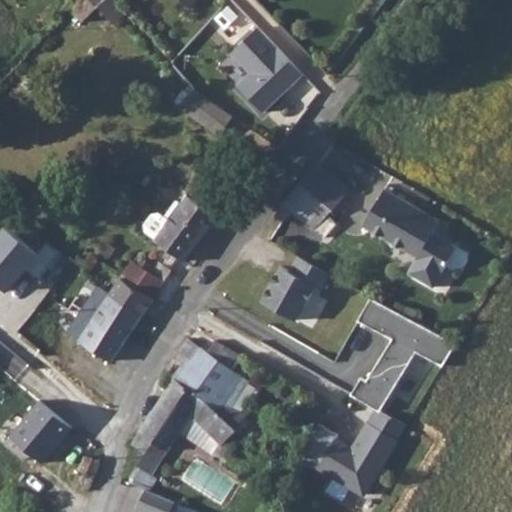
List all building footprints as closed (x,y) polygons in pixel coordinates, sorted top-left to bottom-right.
[(105,11),(118,0),(117,0),(79,0),(73,5),(81,15),(97,1),(105,11)] [(112,19),(125,8),(118,0),(105,11),(112,19)] [(260,108),(300,71),(258,25),(230,51),(249,71),(236,83),(260,108)] [(220,135),(234,116),(195,87),(182,107),(220,135)] [(309,157),(290,182),(289,190),(297,197),(301,191),(333,216),(347,196),(335,187),(341,181),(309,157)] [(443,219),(388,186),(366,223),(420,255),(410,271),(435,285),(459,246),(435,231),(443,219)] [(155,240),(184,260),(218,217),(188,196),(178,209),(173,206),(164,217),(159,213),(152,215),(145,224),(146,232),(156,239),(155,240)] [(0,232),(0,283),(11,291),(26,272),(39,282),(63,252),(49,241),(40,253),(5,226),(0,232)] [(321,288),(330,271),(298,253),(289,269),(280,264),(261,298),(296,318),(315,284),(321,288)] [(123,277),(154,298),(173,270),(157,258),(149,270),(135,260),(123,277)] [(111,293),(143,314),(154,298),(123,277),(111,293)] [(111,361),(143,314),(111,293),(100,286),(88,303),(99,312),(81,341),(111,361)] [(460,343),(376,296),(361,318),(398,339),(375,381),(369,377),(358,397),(377,407),(388,413),(422,352),(448,366),(460,343)] [(206,330),(192,320),(193,333),(206,330)] [(193,337),(179,362),(203,376),(218,394),(243,354),(206,330),(193,333),(193,337)] [(179,362),(140,427),(151,433),(144,449),(158,456),(183,413),(186,408),(194,396),(211,416),(220,426),(234,414),(218,394),(203,376),(179,362)] [(40,401),(10,436),(43,463),(73,428),(40,401)] [(351,447),(335,437),(315,469),(364,499),(410,425),(377,407),(351,447)] [(217,511),(154,474),(143,493),(158,501),(154,508),(161,511),(217,511)]
